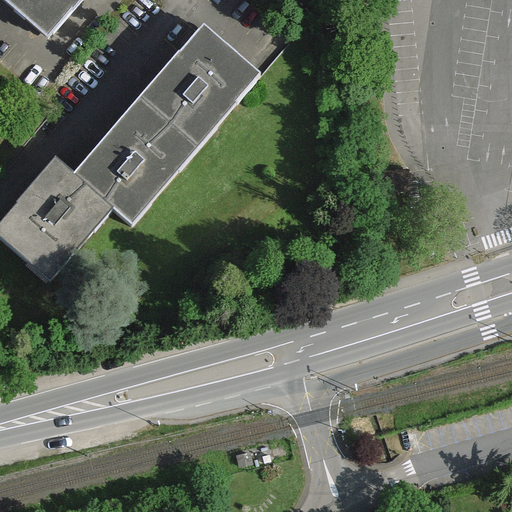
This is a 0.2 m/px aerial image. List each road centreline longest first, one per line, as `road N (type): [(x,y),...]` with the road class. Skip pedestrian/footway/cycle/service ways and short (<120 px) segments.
road 1 (primary): [(0,427),(294,349)]
road 2 (residential): [(181,0),(55,149),(48,143),(0,196)]
road 3 (primary): [(294,349),(511,283)]
road 4 (tertiary): [(306,390),(511,322)]
road 5 (residential): [(339,507),(415,472),(511,445)]
road 6 (tertiary): [(339,507),(306,390)]
